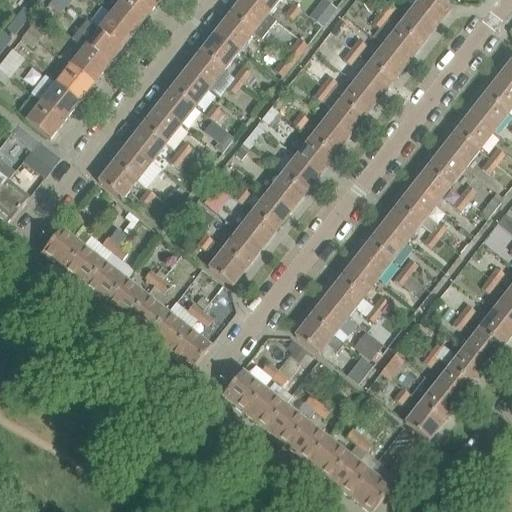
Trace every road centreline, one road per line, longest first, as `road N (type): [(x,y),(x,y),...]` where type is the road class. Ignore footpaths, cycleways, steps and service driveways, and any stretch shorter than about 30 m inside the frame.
road 1 (residential): [(185,410),(508,0)]
road 2 (residential): [(3,265),(213,0)]
road 3 (residential): [(185,410),(3,265)]
road 4 (residential): [(317,511),(185,410)]
road 5 (residential): [(432,511),(511,412)]
